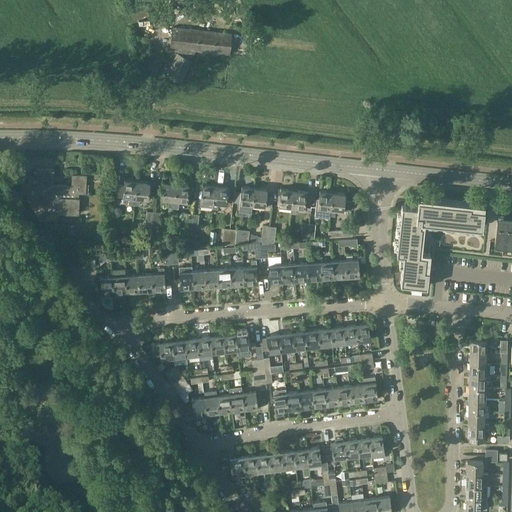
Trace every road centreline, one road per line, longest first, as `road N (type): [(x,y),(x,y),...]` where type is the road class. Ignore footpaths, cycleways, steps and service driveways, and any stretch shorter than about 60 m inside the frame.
road 1 (residential): [(197,443),(116,322),(383,300)]
road 2 (secondary): [(379,170),(0,140)]
road 3 (residential): [(449,511),(459,307)]
road 4 (residential): [(197,443),(396,414)]
road 5 (secondary): [(511,185),(379,170)]
road 6 (residential): [(383,300),(379,170)]
